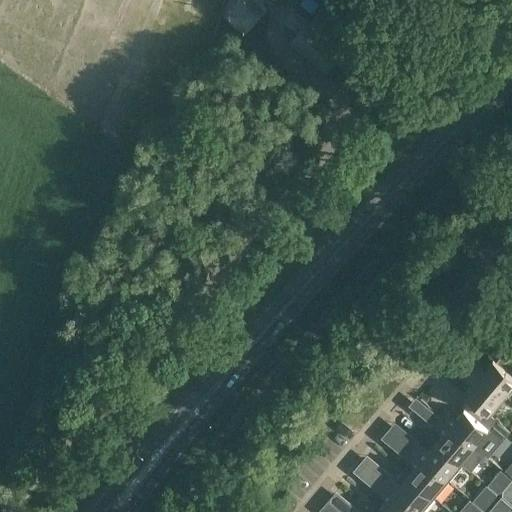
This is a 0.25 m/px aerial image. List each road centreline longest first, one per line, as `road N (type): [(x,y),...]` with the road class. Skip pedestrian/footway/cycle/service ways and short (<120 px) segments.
road 1 (unclassified): [(10,511),(352,140),(382,100),(415,0)]
road 2 (primary): [(233,366),(511,65)]
road 3 (residential): [(306,511),(463,332),(487,309),(511,304)]
road 4 (primary): [(233,366),(98,511)]
road 5 (primary): [(128,511),(233,366)]
